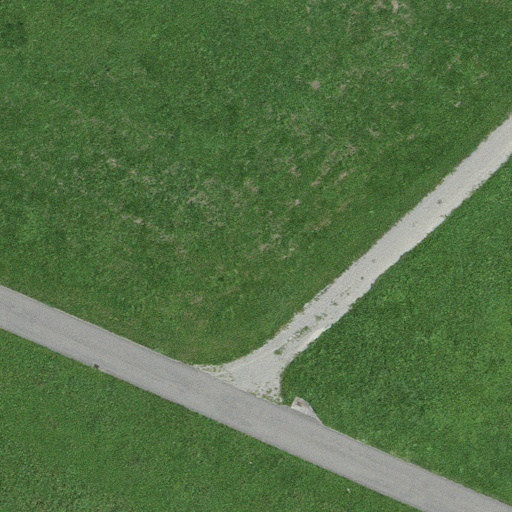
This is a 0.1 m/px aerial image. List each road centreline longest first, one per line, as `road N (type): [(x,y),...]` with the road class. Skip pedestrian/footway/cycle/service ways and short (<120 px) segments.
road 1 (unclassified): [(0,304),(472,511)]
road 2 (track): [(511,114),(223,401)]
